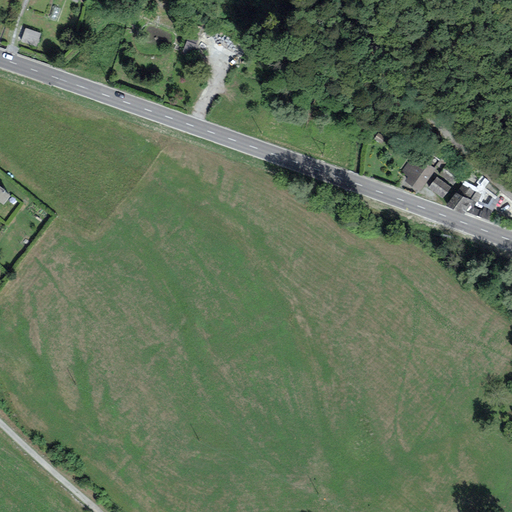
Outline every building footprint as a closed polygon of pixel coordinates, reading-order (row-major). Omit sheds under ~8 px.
[(38,33),(23,28),(19,40),(35,45),(38,33)] [(432,169),(413,156),(403,171),(409,175),(406,180),(419,188),(432,169)] [(461,170),(449,162),(442,172),(454,180),(461,170)] [(449,186),(437,177),(430,187),(442,196),(449,186)] [(0,201),(8,192),(0,185),(0,201)] [(470,199),(456,192),(450,204),(464,211),(470,199)]
